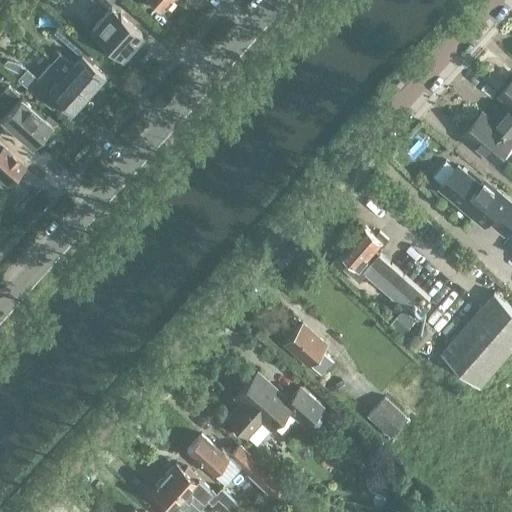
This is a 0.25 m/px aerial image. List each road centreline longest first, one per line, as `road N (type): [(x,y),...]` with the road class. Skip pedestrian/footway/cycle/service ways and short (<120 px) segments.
road 1 (residential): [(38,511),(366,150)]
road 2 (tertiary): [(0,292),(256,0)]
road 3 (residential): [(366,150),(496,0)]
road 4 (residential): [(511,282),(366,150)]
